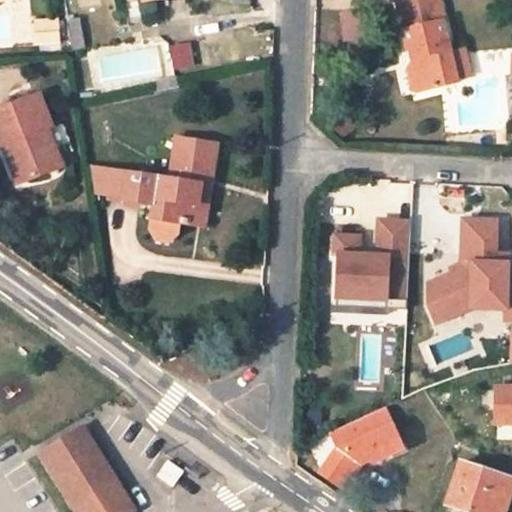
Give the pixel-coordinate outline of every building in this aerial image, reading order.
[(437,0),(400,0),(396,1),(408,50),(411,49),(414,64),(420,88),(456,80),(437,0)] [(55,21),(36,22),(38,42),(57,41),(55,21)] [(69,51),(87,50),(85,21),(68,22),(69,51)] [(196,44),(174,44),(174,71),(196,71),(196,44)] [(414,64),(407,66),(413,89),(420,88),(414,64)] [(175,76),(153,81),(156,97),(178,91),(175,76)] [(39,94),(0,109),(0,145),(2,145),(8,142),(23,180),(61,165),(46,126),(51,125),(39,94)] [(168,179),(87,167),(91,193),(124,198),(123,200),(153,204),(150,232),(155,239),(169,241),(177,235),(179,223),(182,223),(185,204),(198,205),(203,177),(212,179),(217,144),(174,137),(168,179)] [(8,142),(2,145),(17,183),(23,180),(8,142)] [(198,205),(185,204),(182,223),(205,226),(212,179),(203,177),(198,205)] [(359,238),(334,237),(334,256),(338,257),(336,308),(360,309),(360,300),(386,301),(386,310),(406,310),(409,222),(378,221),(376,257),(358,256),(359,238)] [(453,275),(428,286),(429,305),(436,323),(472,308),(505,309),(505,320),(511,320),(511,271),(507,271),(507,254),(495,254),(495,221),(462,221),(462,265),(453,275)] [(360,309),(336,308),(336,314),(385,316),(386,310),(386,301),(360,300),(360,309)] [(478,394),(475,387),(453,395),(456,402),(478,394)] [(511,390),(498,391),(497,426),(511,426),(511,390)] [(308,399),(309,422),(325,421),(323,398),(308,399)] [(335,434),(341,449),(364,467),(375,462),(386,457),(387,460),(407,451),(388,411),(335,434)] [(39,449),(35,452),(72,511),(126,511),(129,511),(131,509),(105,468),(80,427),(79,425),(39,449)] [(364,467),(341,449),(324,474),(347,490),(364,467)] [(386,457),(375,462),(377,465),(387,460),(386,457)] [(197,460),(193,466),(208,477),(212,472),(197,460)] [(504,511),(511,490),(511,479),(462,462),(448,505),(465,510),(464,511),(504,511)] [(179,471),(167,463),(158,475),(171,484),(179,471)]
